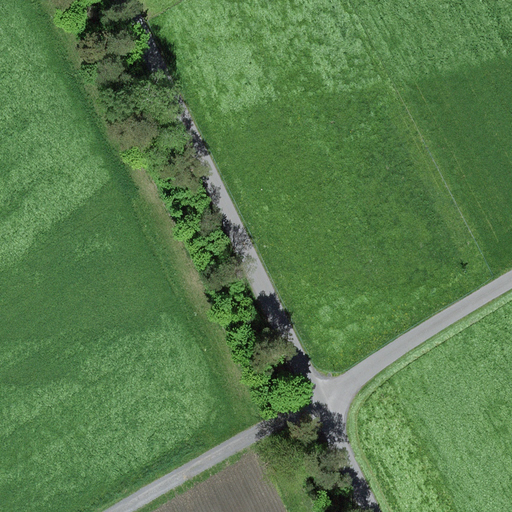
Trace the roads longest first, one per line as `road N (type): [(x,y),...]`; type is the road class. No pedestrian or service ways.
road 1 (unclassified): [(124,0),(366,511)]
road 2 (track): [(137,511),(511,285)]
